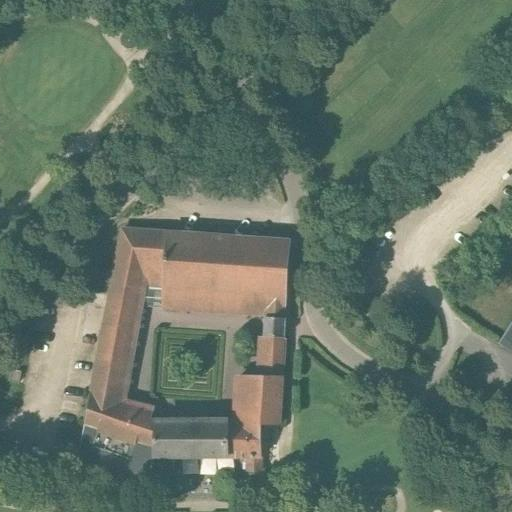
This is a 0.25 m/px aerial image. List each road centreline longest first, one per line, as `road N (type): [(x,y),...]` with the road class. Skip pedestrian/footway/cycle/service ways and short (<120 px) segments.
road 1 (unclassified): [(511,436),(331,343),(312,311),(291,180),(271,145),(223,95)]
road 2 (unclassified): [(0,306),(109,213),(223,95)]
road 3 (unclassified): [(223,95),(311,0)]
